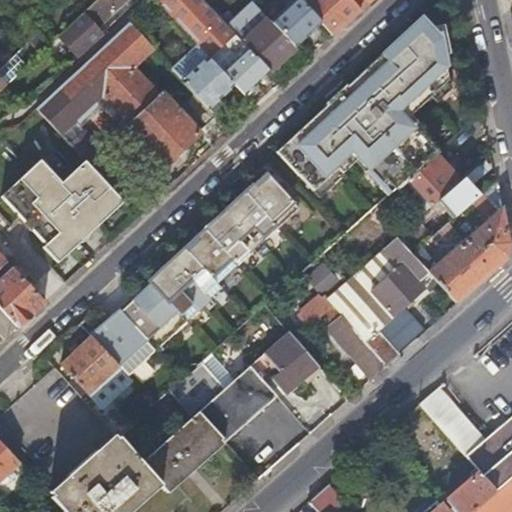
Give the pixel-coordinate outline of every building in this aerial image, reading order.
[(12,0),(22,10),(31,0),(12,0)] [(96,0),(56,38),(74,57),(100,34),(92,26),(99,20),(101,22),(124,0),(96,0)] [(154,0),(197,45),(234,84),(244,95),(269,72),(247,49),(238,57),(227,45),(227,41),(234,34),(201,0),(154,0)] [(293,47),(320,22),(303,4),(299,0),(292,0),(270,21),(293,47)] [(350,0),(306,0),(303,4),(320,22),(332,35),(359,10),(350,0)] [(366,0),(350,0),(359,10),(368,1),(366,0)] [(270,21),(267,19),(242,43),(247,49),(269,72),(295,48),(293,47),(270,21)] [(355,162),(356,160),(360,160),(361,158),(370,168),(367,171),(380,185),(384,181),(392,191),(435,152),(437,151),(420,130),(417,132),(411,124),(408,115),(446,78),(436,33),(433,34),(417,19),(273,152),(295,177),(296,177),(310,193),(337,170),(341,174),(355,162)] [(151,48),(127,22),(35,108),(84,160),(104,181),(119,168),(75,121),(77,119),(79,121),(96,106),(93,103),(103,94),(130,123),(126,127),(163,167),(198,133),(162,93),(157,96),(131,67),(151,48)] [(234,84),(197,45),(171,70),(195,95),(208,109),(234,84)] [(35,94),(16,75),(5,86),(0,90),(0,102),(7,110),(9,111),(14,113),(35,94)] [(208,109),(195,95),(186,102),(206,123),(214,115),(208,109)] [(211,147),(229,131),(216,117),(198,133),(211,147)] [(435,152),(392,191),(388,194),(412,221),(435,200),(459,179),(435,152)] [(355,162),(385,197),(388,194),(392,191),(384,181),(380,185),(367,171),(370,168),(361,158),(360,160),(356,160),(355,162)] [(104,181),(84,160),(61,182),(40,159),(6,191),(0,195),(0,196),(45,246),(42,248),(57,264),(66,255),(123,202),(104,181)] [(341,174),(337,170),(310,193),(315,199),(339,178),(338,176),(341,174)] [(109,317),(89,336),(126,377),(219,290),(215,285),(294,211),(262,174),(147,282),(149,284),(111,319),(109,317)] [(459,179),(435,200),(451,217),(478,193),(463,175),(459,179)] [(415,258),(455,302),(506,257),(507,241),(499,206),(465,236),(456,226),(496,191),(494,179),(478,193),(451,217),(435,231),(442,239),(451,231),(460,240),(433,263),(418,246),(410,252),(415,258)] [(395,235),(410,252),(418,246),(427,238),(412,221),(395,235)] [(340,315),(385,365),(394,357),(371,331),(421,287),(404,268),(415,258),(410,252),(395,235),(324,298),(340,315)] [(0,279),(10,270),(0,259),(0,279)] [(316,293),(334,279),(321,263),(303,277),(316,293)] [(0,310),(16,328),(43,303),(12,268),(10,270),(0,279),(0,310)] [(0,335),(4,339),(16,328),(0,310),(0,335)] [(326,327),(371,378),(385,365),(340,315),(326,327)] [(258,326),(236,337),(243,352),(265,341),(258,326)] [(126,377),(89,336),(58,364),(99,409),(131,381),(126,377)] [(190,416),(197,410),(221,389),(221,383),(202,361),(168,391),(180,405),(190,416)] [(296,406),(328,379),(315,364),(283,392),(296,406)] [(223,440),(224,442),(276,397),(246,367),(230,381),(235,388),(226,396),(221,389),(197,410),(223,440)] [(416,405),(463,457),(477,472),(493,491),(468,511),(511,511),(511,413),(482,440),(435,388),(416,405)] [(165,492),(223,440),(197,410),(190,416),(180,405),(130,449),(119,437),(117,438),(112,433),(48,491),(53,496),(51,497),(62,510),(59,511),(128,511),(159,485),(165,492)] [(0,478),(18,462),(0,443),(0,478)] [(455,511),(468,511),(493,491),(477,472),(445,501),(451,507),(455,511)] [(334,511),(342,505),(325,486),(308,501),(317,511),(334,511)]
